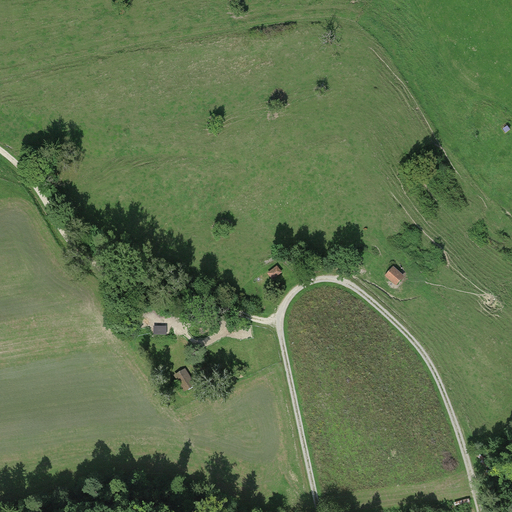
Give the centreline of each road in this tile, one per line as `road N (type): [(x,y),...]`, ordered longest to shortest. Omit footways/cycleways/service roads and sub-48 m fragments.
road 1 (track): [(318,511),(281,323),(290,296),(330,280),(362,292),(432,363),(485,511)]
road 2 (track): [(0,152),(19,164),(76,253),(97,266),(281,323)]
